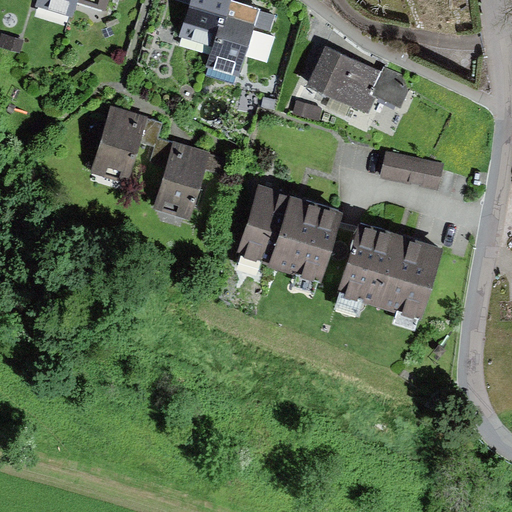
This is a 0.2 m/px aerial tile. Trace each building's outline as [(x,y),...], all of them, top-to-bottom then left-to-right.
[(225,1),(225,0),(186,0),(190,1),(181,31),(213,40),(225,1)] [(225,1),(213,40),(206,66),(238,77),(259,11),(225,1)] [(379,71),(325,46),(308,84),(361,108),(379,71)] [(163,121),(110,105),(90,170),(125,181),(137,142),(156,147),(158,139),(163,121)] [(168,167),(156,207),(188,217),(203,167),(220,172),(224,159),(158,139),(156,147),(151,162),(168,167)] [(443,166),(386,151),(378,179),(439,192),(443,166)] [(345,211),(259,183),(236,255),(322,279),(345,211)] [(441,247),(359,221),(339,288),(421,315),(441,247)]
